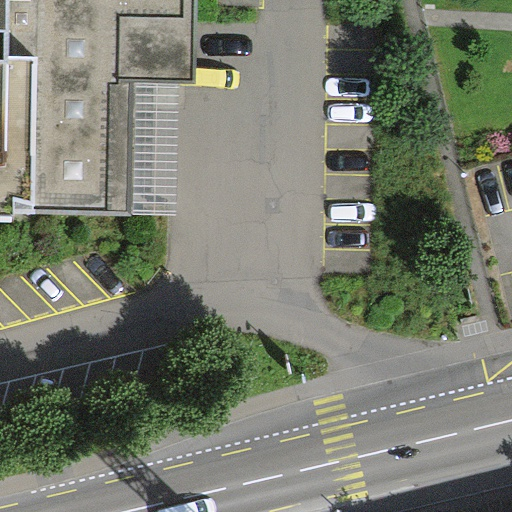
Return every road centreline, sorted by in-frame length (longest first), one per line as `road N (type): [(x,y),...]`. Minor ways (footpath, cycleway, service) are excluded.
road 1 (residential): [(295,0),(281,175),(257,312)]
road 2 (secondary): [(127,511),(383,451)]
road 3 (residential): [(257,312),(190,310),(0,355)]
road 4 (residential): [(383,451),(353,354),(257,312)]
road 5 (secondary): [(383,451),(511,419)]
